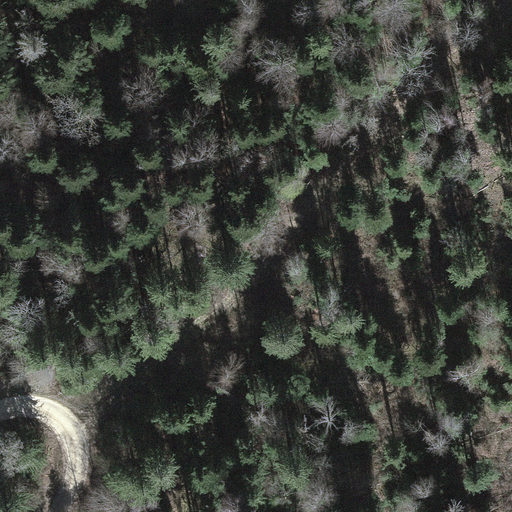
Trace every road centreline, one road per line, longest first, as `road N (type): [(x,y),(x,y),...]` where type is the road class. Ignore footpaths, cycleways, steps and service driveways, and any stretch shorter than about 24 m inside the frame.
road 1 (track): [(72,427),(197,323),(424,81),(511,3)]
road 2 (track): [(0,414),(26,407),(72,427),(81,451),(60,511)]
